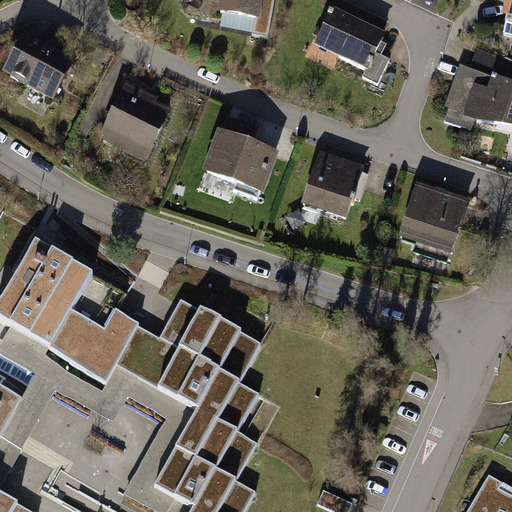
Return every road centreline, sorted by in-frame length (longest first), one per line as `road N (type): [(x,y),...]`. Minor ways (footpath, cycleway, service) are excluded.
road 1 (residential): [(482,334),(112,217),(0,148)]
road 2 (residential): [(70,0),(128,47),(277,111),(390,147)]
road 3 (residential): [(361,0),(430,30),(390,147)]
road 4 (residential): [(482,334),(405,511)]
road 5 (residential): [(390,147),(511,193)]
